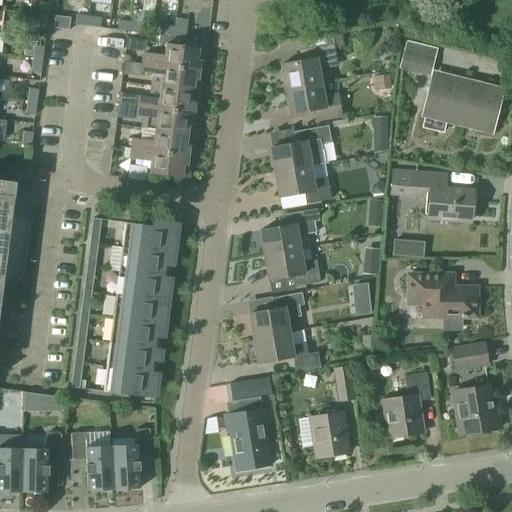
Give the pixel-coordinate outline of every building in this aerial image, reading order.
[(39,3),(37,16),(47,18),(49,5),(39,3)] [(47,18),(37,16),(35,29),(46,30),(47,18)] [(85,27),(86,17),(74,16),(73,25),(85,27)] [(101,19),(86,17),(85,27),(100,29),(101,19)] [(116,31),(128,32),(129,23),(117,21),(116,31)] [(143,25),(129,23),(128,32),(142,34),(143,25)] [(171,37),(172,28),(160,27),(159,36),(171,37)] [(185,30),(172,28),(171,37),(184,39),(185,30)] [(142,54),(140,65),(197,72),(199,57),(203,54),(203,50),(183,47),(184,39),(171,37),(159,36),(158,45),(165,46),(164,57),(142,54)] [(275,59),(300,55),(299,43),(273,47),(275,59)] [(278,66),(283,90),(319,84),(317,71),(330,69),(328,57),(332,57),(330,45),(301,50),(303,62),(278,66)] [(33,46),(32,59),(42,61),(43,47),(33,46)] [(403,54),(400,67),(428,74),(428,72),(431,61),(403,54)] [(42,61),(32,59),(30,72),(40,73),(42,61)] [(150,88),(197,94),(198,90),(195,86),(197,72),(141,65),(139,74),(152,76),(150,88)] [(498,89),(430,73),(421,115),(437,118),(488,131),(498,89)] [(379,76),(380,90),(390,89),(389,75),(379,76)] [(116,77),(115,87),(132,89),(133,78),(116,77)] [(319,84),(283,90),(287,116),(312,111),(314,123),(340,118),(338,107),(336,96),(322,98),(319,84)] [(197,94),(150,88),(149,99),(136,97),(135,108),(191,115),(193,100),(197,97),(197,94)] [(28,89),(26,102),(36,104),(38,90),(28,89)] [(35,116),(36,104),(26,102),(25,115),(35,116)] [(191,115),(135,108),(134,118),(142,119),(140,130),(154,132),(192,137),(192,133),(189,130),(191,115)] [(330,143),(327,127),(291,133),(293,145),(268,149),(272,173),(307,167),(323,165),(320,145),(330,143)] [(23,132),(21,145),(30,146),(32,133),(23,132)] [(129,151),(186,158),(188,143),(191,141),(192,137),(154,132),(152,143),(131,140),(129,151)] [(186,158),(129,151),(128,160),(150,163),(148,174),(186,179),(186,175),(184,172),(186,158)] [(307,167),(272,173),(276,197),(301,193),(303,204),(327,200),(324,180),(310,182),(307,167)] [(387,195),(426,197),(425,218),(468,222),(470,193),(436,190),(437,175),(389,171),(387,195)] [(0,292),(14,183),(0,181),(0,292)] [(257,231),(262,257),(298,251),(295,238),(314,234),(312,222),(317,222),(315,210),(280,216),(282,227),(257,231)] [(92,219),(91,231),(99,232),(100,220),(92,219)] [(123,223),(101,393),(147,399),(169,229),(123,223)] [(99,232),(91,231),(89,243),(97,245),(99,232)] [(342,247),(347,262),(361,257),(356,242),(342,247)] [(96,257),(97,245),(89,243),(87,256),(96,257)] [(298,251),(262,257),(265,280),(291,276),(293,288),(318,284),(315,263),(300,265),(298,251)] [(94,269),(96,257),(87,256),(86,268),(94,269)] [(363,264),(362,274),(375,275),(375,265),(363,264)] [(92,281),(94,269),(86,268),(84,280),(92,281)] [(405,275),(405,305),(427,304),(427,318),(474,317),(474,288),(451,288),(451,275),(405,275)] [(91,293),(92,281),(84,280),(83,292),(91,293)] [(89,305),(91,293),(83,292),(81,304),(89,305)] [(247,315),(252,340),(287,333),(284,319),(298,317),(296,306),(301,306),(299,294),(269,299),(271,311),(247,315)] [(88,317),(89,305),(81,304),(79,316),(88,317)] [(86,329),(88,317),(79,316),(78,328),(86,329)] [(84,341),(86,329),(78,328),(76,340),(84,341)] [(287,333),(252,340),(256,364),(291,358),(293,372),(317,368),(315,354),(305,355),(303,344),(289,346),(287,333)] [(83,353),(84,341),(76,340),(75,352),(83,353)] [(450,349),(453,371),(484,365),(481,344),(450,349)] [(81,365),(83,353),(75,352),(73,364),(81,365)] [(80,377),(81,365),(73,364),(71,376),(80,377)] [(333,373),(337,402),(351,400),(346,371),(333,373)] [(413,396),(414,403),(428,400),(423,372),(402,376),(405,397),(413,396)] [(70,388),(78,390),(80,377),(71,376),(70,388)] [(232,400),(270,394),(267,377),(229,383),(232,400)] [(451,392),(458,435),(497,429),(494,411),(490,411),(486,386),(451,392)] [(47,410),(47,396),(21,393),(21,410),(47,410)] [(413,396),(405,397),(377,402),(384,441),(419,434),(414,403),(413,396)] [(245,399),(247,412),(222,416),(225,432),(230,431),(236,471),(266,466),(260,426),(265,425),(263,409),(260,409),(258,397),(245,399)] [(308,419),(309,431),(310,431),(315,459),(346,454),(339,414),(308,419)] [(109,447),(112,490),(138,489),(136,458),(149,457),(148,430),(134,431),(135,446),(109,447)] [(84,461),(86,492),(112,490),(109,447),(84,448),(83,433),(69,434),(71,461),(84,461)] [(19,493),(45,493),(46,462),(59,462),(60,435),(46,434),(46,450),(20,449),(19,493)] [(0,492),(19,493),(20,449),(0,448),(0,492)]
